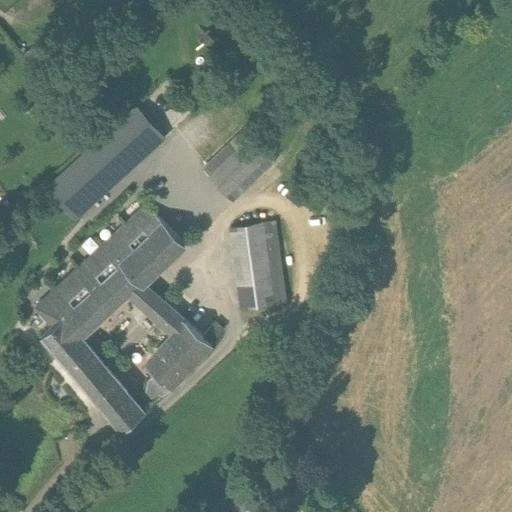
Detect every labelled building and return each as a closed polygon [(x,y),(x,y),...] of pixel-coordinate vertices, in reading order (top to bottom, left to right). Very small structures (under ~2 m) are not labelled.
[(40,41),(28,50),(38,64),(50,55),(40,41)] [(107,191),(93,175),(122,148),(137,164),(167,136),(137,103),(46,186),(77,218),(107,191)] [(275,162),(239,124),(202,159),(199,165),(233,201),(275,162)] [(141,286),(148,283),(188,246),(146,203),(36,303),(55,323),(41,335),(122,429),(146,408),(85,336),(139,283),(141,286)] [(278,218),(232,225),(244,308),(290,301),(278,218)] [(150,316),(169,333),(144,361),(155,371),(148,378),(145,396),(150,402),(162,394),(172,387),(173,388),(214,344),(213,343),(204,335),(184,317),(184,314),(165,298),(150,316)] [(204,335),(213,343),(225,328),(216,320),(204,335)] [(269,511),(275,507),(267,499),(270,496),(269,495),(261,492),(246,477),(225,498),(224,498),(209,511),(269,511)]
